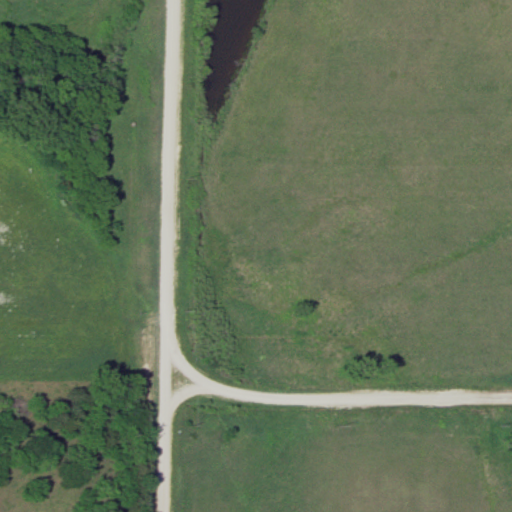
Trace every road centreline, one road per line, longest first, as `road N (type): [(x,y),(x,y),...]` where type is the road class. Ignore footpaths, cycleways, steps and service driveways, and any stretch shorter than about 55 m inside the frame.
road 1 (residential): [(159,511),(160,0)]
road 2 (residential): [(511,397),(257,397),(202,386),(161,345)]
